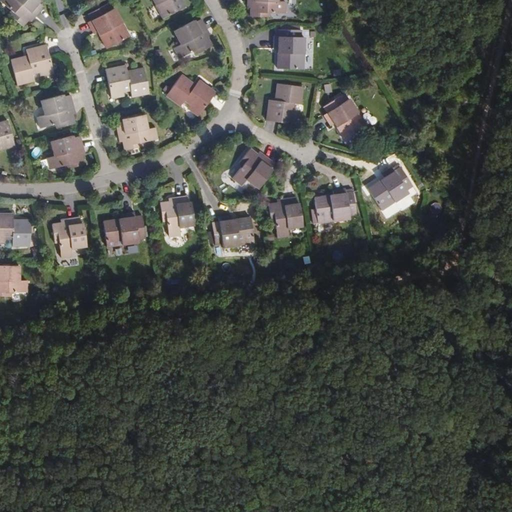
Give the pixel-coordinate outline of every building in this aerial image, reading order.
[(23,24),(30,18),(29,17),(34,11),(36,14),(44,5),(40,0),(3,0),(12,8),(9,11),(23,24)] [(186,4),(184,0),(155,0),(164,16),(186,4)] [(277,0),(247,0),(248,7),(251,7),(251,16),(268,17),(269,12),(284,12),(285,0),(277,0)] [(113,8),(109,1),(90,12),(93,19),(90,20),(95,32),(99,30),(108,47),(131,35),(116,6),(113,8)] [(213,44),(209,36),(208,37),(204,31),(208,28),(202,17),(196,21),(195,18),(174,30),(182,43),(175,47),(182,57),(195,50),(197,53),(213,44)] [(282,52),(277,51),(277,67),(303,67),(304,36),(300,35),(300,28),(278,28),(278,35),(273,35),(272,47),(277,47),(282,47),(282,52)] [(24,58),(24,54),(11,57),(17,83),(33,79),(32,72),(40,71),(40,75),(53,72),(47,43),(26,47),(27,53),(28,57),(24,58)] [(128,73),(127,70),(126,64),(106,68),(112,97),(125,95),(124,90),(132,88),(133,95),(150,91),(146,66),(132,69),(133,72),(128,73)] [(200,80),(197,85),(195,87),(191,83),(192,81),(183,74),(168,94),(181,105),(185,100),(191,105),(189,108),(199,116),(217,93),(200,80)] [(278,99),(274,98),(269,98),(266,119),(295,122),(297,109),(293,109),(294,102),(300,103),(303,85),(277,81),(275,94),(279,94),(278,99)] [(343,92),(324,104),(328,110),(325,113),(332,124),(335,122),(346,138),(367,124),(350,97),(346,99),(343,92)] [(69,107),(74,106),(71,93),(64,95),(63,93),(41,99),(44,114),(37,116),(40,126),(56,122),(57,127),(75,122),(73,114),(71,114),(69,107)] [(126,140),(125,140),(126,148),(144,144),(143,140),(159,136),(157,125),(148,126),(145,113),(123,118),(123,120),(116,121),(119,133),(125,132),(126,140)] [(9,120),(0,122),(0,148),(16,145),(9,120)] [(85,163),(83,154),(80,155),(79,148),(83,147),(81,134),(73,136),(73,132),(50,139),(54,154),(47,156),(50,167),(65,163),(66,168),(85,163)] [(255,154),(256,152),(249,147),(238,162),(242,165),(233,178),(243,185),(248,179),(260,187),(273,168),(271,166),(274,161),(265,154),(261,158),(255,154)] [(258,149),(256,152),(255,154),(261,158),(265,154),(258,149)] [(388,184),(387,181),(373,188),(385,211),(413,198),(412,194),(418,192),(409,171),(403,174),(401,170),(390,175),(391,179),(393,182),(388,184)] [(334,189),(334,194),(335,198),(331,199),(330,195),(315,197),(319,221),(351,216),(350,213),(357,212),(353,191),(345,192),(345,188),(334,189)] [(170,202),(170,199),(160,201),(163,220),(168,219),(170,235),(181,233),(180,226),(195,223),(192,200),(189,201),(188,194),(176,196),(177,201),(170,202)] [(278,204),(278,201),(268,203),(270,222),(276,221),(278,237),(290,236),(289,228),(304,226),(301,202),(298,203),(297,196),(285,198),(286,203),(278,204)] [(121,222),(120,218),(105,220),(108,245),(141,241),(140,238),(147,237),(144,215),(136,215),(136,211),(124,213),(124,217),(125,221),(121,222)] [(29,220),(16,219),(16,223),(12,223),(12,219),(12,213),(0,212),(0,242),(4,242),(4,237),(11,238),(12,245),(29,245),(29,220)] [(251,215),(236,217),(236,222),(231,222),(231,218),(230,214),(218,216),(219,220),(212,221),(215,243),(222,242),(222,245),(254,241),(251,215)] [(80,215),(67,217),(67,222),(61,223),(61,221),(51,223),(54,241),(59,240),(62,255),(73,254),(72,246),(87,244),(83,221),(81,222),(80,215)] [(0,294),(11,294),(11,289),(26,289),(26,277),(18,276),(18,262),(0,262),(0,294)]
